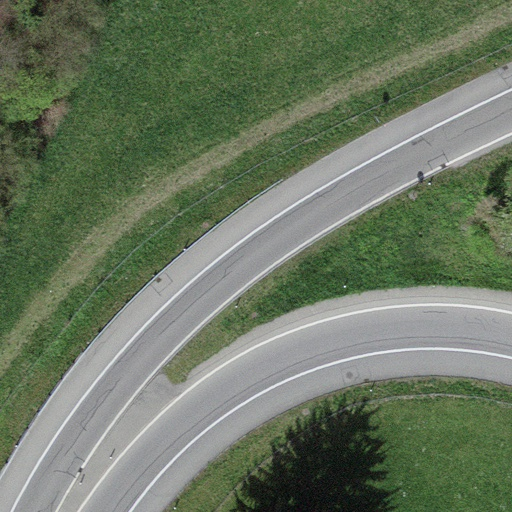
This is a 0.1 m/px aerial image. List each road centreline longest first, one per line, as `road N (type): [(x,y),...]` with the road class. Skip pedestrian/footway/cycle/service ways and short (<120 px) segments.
road 1 (motorway): [(511,112),(367,184),(222,280),(105,401),(36,511)]
road 2 (motorway): [(105,511),(182,422),(269,364),(390,328),(511,335)]
